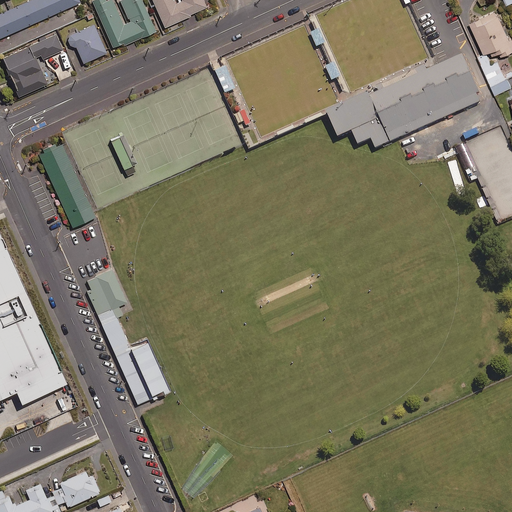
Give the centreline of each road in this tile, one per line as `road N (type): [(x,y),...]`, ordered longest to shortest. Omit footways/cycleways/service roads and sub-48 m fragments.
road 1 (residential): [(0,155),(157,511)]
road 2 (residential): [(3,130),(252,18)]
